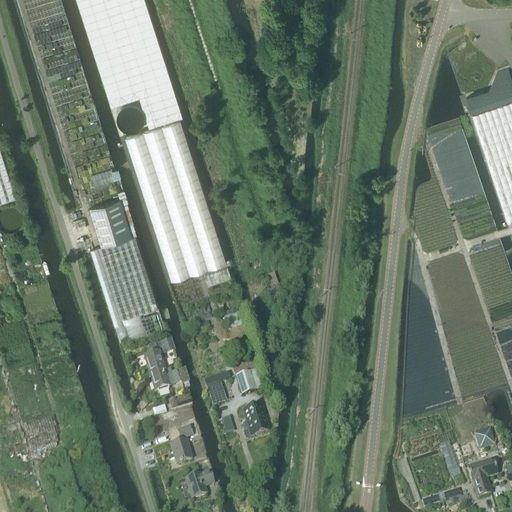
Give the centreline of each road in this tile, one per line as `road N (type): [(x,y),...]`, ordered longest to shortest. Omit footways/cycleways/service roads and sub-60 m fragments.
road 1 (unclassified): [(152,511),(0,23)]
road 2 (tertiary): [(365,511),(405,149),(441,15)]
road 3 (track): [(217,329),(110,0)]
